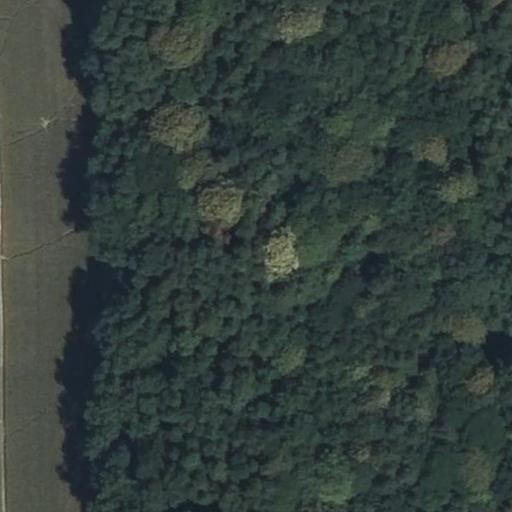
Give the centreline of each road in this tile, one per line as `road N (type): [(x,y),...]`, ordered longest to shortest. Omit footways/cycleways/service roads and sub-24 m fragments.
road 1 (track): [(262,0),(263,34),(317,159),(295,209),(261,232),(246,277),(253,511)]
road 2 (track): [(505,511),(461,154),(461,0)]
